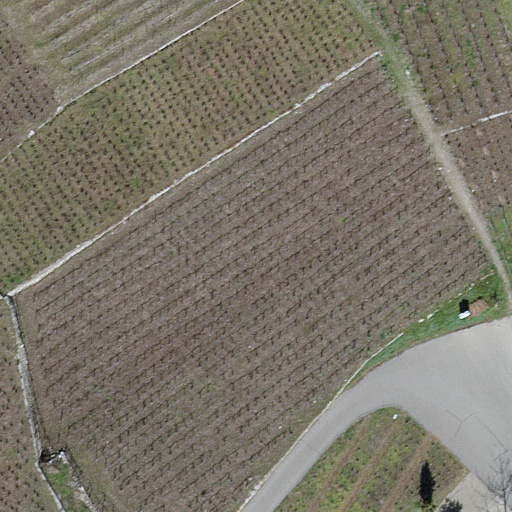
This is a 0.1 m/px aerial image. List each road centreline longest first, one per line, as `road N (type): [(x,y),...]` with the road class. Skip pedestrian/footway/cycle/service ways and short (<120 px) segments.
road 1 (unclassified): [(403,369),(315,442),(260,511)]
road 2 (residential): [(511,483),(403,369)]
